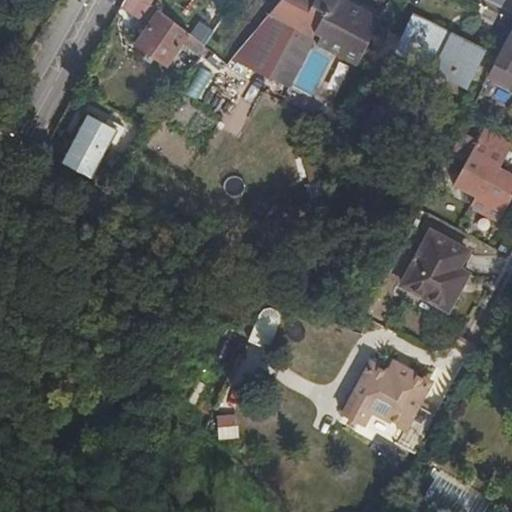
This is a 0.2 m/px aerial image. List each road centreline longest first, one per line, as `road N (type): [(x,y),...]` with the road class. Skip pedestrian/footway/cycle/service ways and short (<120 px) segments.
road 1 (unknown): [(511,259),(459,349),(427,359),(383,338),(362,339),(316,423)]
road 2 (tertiary): [(0,177),(100,0)]
